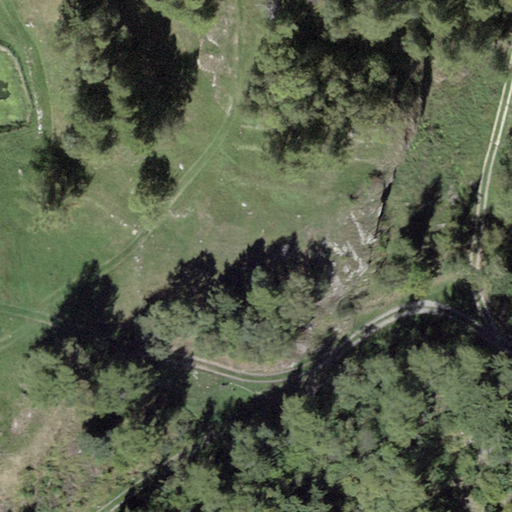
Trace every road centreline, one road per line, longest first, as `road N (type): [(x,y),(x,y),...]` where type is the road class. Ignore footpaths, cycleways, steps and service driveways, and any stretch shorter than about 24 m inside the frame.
road 1 (track): [(301,385),(165,373),(69,325),(93,230),(46,93),(0,10)]
road 2 (track): [(511,353),(452,308),(393,311),(151,511)]
road 3 (track): [(79,283),(130,243),(217,142),(242,93)]
road 4 (track): [(452,308),(486,175),(511,144)]
road 5 (track): [(511,292),(489,236),(486,175)]
